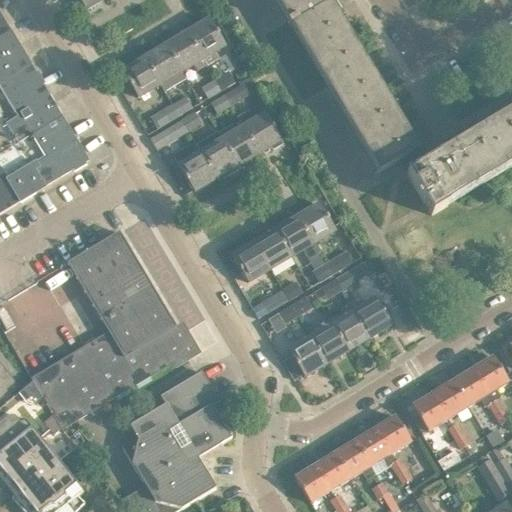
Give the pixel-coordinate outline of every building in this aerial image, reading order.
[(96,0),(78,0),(85,11),(98,3),(96,0)] [(268,0),(280,20),(291,14),(376,173),(418,151),(337,0),(268,0)] [(0,17),(0,38),(10,33),(0,17)] [(216,35),(217,34),(215,31),(214,31),(208,20),(186,33),(202,59),(201,60),(205,66),(218,59),(214,52),(223,46),(216,35)] [(0,38),(0,84),(30,67),(10,33),(0,38)] [(202,59),(186,33),(164,46),(180,72),(192,65),(196,72),(205,66),(201,60),(202,59)] [(184,79),(180,72),(164,46),(143,59),(158,85),(159,85),(163,92),(184,79)] [(158,85),(143,59),(121,71),(128,83),(127,83),(129,87),(130,86),(137,98),(158,85)] [(0,155),(61,119),(48,97),(30,67),(0,84),(0,155)] [(220,91),(233,83),(227,72),(214,80),(220,91)] [(207,99),(220,91),(214,80),(200,89),(207,99)] [(229,107),(243,99),(236,88),(223,96),(229,107)] [(216,115),(229,107),(223,96),(209,104),(216,115)] [(177,116),(191,108),(185,98),(171,106),(177,116)] [(156,129),(177,116),(171,106),(150,119),(156,129)] [(241,128),(242,127),(258,154),(266,148),(272,150),(282,145),(273,129),(271,125),(271,126),(264,114),(251,122),(245,112),(235,118),(241,128)] [(428,212),(511,166),(511,112),(405,170),(428,212)] [(186,132),(200,124),(193,113),(180,121),(186,132)] [(87,164),(61,119),(0,155),(0,172),(19,205),(87,164)] [(157,150),(186,132),(180,121),(151,139),(157,150)] [(236,167),(236,166),(258,154),(242,127),(241,128),(234,132),(230,125),(216,133),(236,167)] [(236,166),(236,167),(216,133),(195,146),(199,153),(214,179),(223,174),(225,177),(238,169),(236,166)] [(186,181),(193,192),(214,179),(199,153),(177,166),(184,177),(183,178),(185,181),(186,181)] [(0,215),(19,205),(0,172),(0,215)] [(296,218),(312,244),(333,231),(326,220),(327,219),(325,216),(324,216),(317,205),(296,218)] [(312,244),(296,218),(287,223),(281,221),(272,227),(290,257),(301,250),(307,260),(317,254),(311,244),(312,244)] [(269,270),(290,257),(272,227),(261,233),(263,237),(253,243),(269,270)] [(30,379),(31,381),(60,430),(173,363),(175,366),(196,353),(184,332),(178,335),(145,279),(118,233),(66,264),(107,333),(30,379)] [(247,283),(269,270),(253,243),(231,256),(238,268),(237,268),(239,272),(240,271),(247,283)] [(330,276),(352,263),(345,252),(324,265),(330,276)] [(339,291),(367,274),(361,264),(333,281),(339,291)] [(317,284),(330,276),(324,265),(310,273),(317,284)] [(326,299),(339,291),(333,281),(320,289),(326,299)] [(287,301),(301,293),(294,282),(281,290),(287,301)] [(266,314),(287,301),(281,290),(259,303),(266,314)] [(296,316),(310,308),(304,298),(290,306),(296,316)] [(352,312),(368,339),(389,326),(382,314),(383,314),(381,310),(380,311),(373,299),(352,312)] [(346,351),(368,339),(352,312),(347,304),(338,309),(343,317),(330,325),(346,351)] [(283,324),(296,316),(290,306),(277,314),(283,324)] [(325,364),(346,351),(330,325),(309,338),(325,364)] [(303,377),(325,364),(309,338),(307,339),(303,333),(294,338),(298,344),(287,350),(294,362),(293,362),(295,366),(296,365),(303,377)] [(492,357),(471,370),(492,403),(487,405),(493,415),(502,410),(496,400),(500,398),(495,391),(507,383),(492,357)] [(0,407),(14,396),(20,391),(20,390),(0,365),(0,407)] [(471,370),(451,382),(467,408),(479,400),(484,408),(487,405),(492,403),(471,370)] [(148,416),(147,417),(147,418),(132,427),(132,426),(131,426),(131,428),(137,438),(120,448),(142,484),(143,483),(145,487),(122,501),(132,511),(177,511),(216,489),(197,458),(200,455),(200,447),(215,438),(220,446),(231,439),(228,435),(231,434),(214,405),(218,402),(200,373),(159,397),(165,407),(148,417),(148,416)] [(20,391),(14,396),(0,407),(0,490),(5,488),(10,484),(17,492),(10,499),(22,511),(76,511),(84,505),(77,497),(81,493),(57,463),(75,449),(60,431),(60,430),(31,381),(20,390),(20,391)] [(447,420),(467,408),(451,382),(431,394),(447,420)] [(411,406),(427,432),(447,420),(431,394),(411,406)] [(499,425),(508,420),(502,410),(493,415),(499,425)] [(374,429),(390,455),(410,443),(394,417),(374,429)] [(453,440),(462,434),(456,424),(447,429),(453,440)] [(354,441),(370,467),(381,460),(386,468),(389,465),(394,463),(394,462),(390,455),(374,429),(354,441)] [(502,442),(497,433),(488,438),(493,447),(502,442)] [(459,450),(468,444),(462,434),(453,440),(459,450)] [(354,441),(334,454),(349,480),(361,473),(366,480),(374,475),(370,467),(354,441)] [(509,493),(511,491),(511,472),(497,448),(486,455),(509,493)] [(314,466),(329,492),(349,480),(334,454),(314,466)] [(497,501),(509,493),(486,455),(474,462),(497,501)] [(394,463),(389,465),(395,475),(404,470),(398,459),(394,462),(394,463)] [(293,478),(309,504),(329,492),(314,466),(293,478)] [(401,485),(410,480),(404,470),(395,475),(401,485)] [(378,500),(386,494),(380,484),(371,489),(378,500)] [(336,511),(344,506),(338,496),(329,501),(336,511)] [(423,511),(433,511),(424,496),(417,500),(423,511)]
